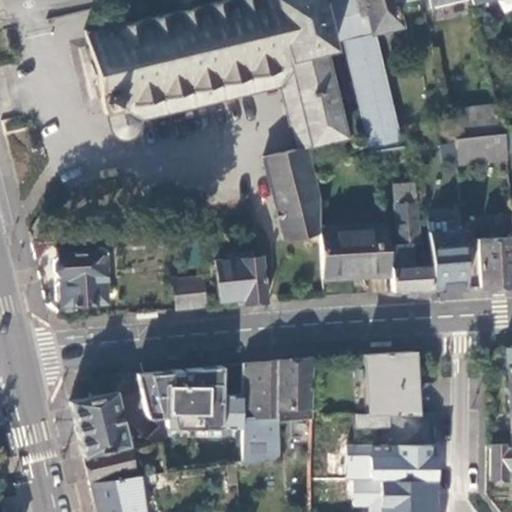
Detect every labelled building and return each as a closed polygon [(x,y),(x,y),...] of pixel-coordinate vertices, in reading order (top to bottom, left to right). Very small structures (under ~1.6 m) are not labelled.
[(290,57),(323,50),(331,47),(329,40),(341,37),(332,0),(216,0),(195,5),(193,0),(177,0),(171,2),(172,5),(173,4),(175,9),(86,32),(85,29),(82,30),(101,113),(104,112),(107,127),(108,131),(111,134),(114,137),(118,138),(122,139),(126,139),(129,137),(133,135),(135,132),(137,128),(137,124),(137,120),(277,85),(295,81),(290,57)] [(392,4),(409,0),(332,0),(341,37),(343,36),(369,151),(391,147),(391,146),(399,144),(372,29),(396,23),(392,4)] [(295,81),(277,85),(292,149),(260,156),(271,207),(279,240),(315,232),(318,232),(316,227),(299,146),(342,137),(323,50),(290,57),(295,81)] [(453,139),(495,134),(491,104),(448,109),(450,139),(453,139)] [(504,158),(502,134),(495,134),(453,139),(455,162),(483,159),(504,158)] [(506,183),(504,158),(483,159),(485,184),(506,183)] [(391,193),(391,203),(413,202),(412,191),(391,193)] [(413,202),(391,203),(394,243),(410,242),(416,242),(413,202)] [(318,232),(315,232),(319,278),(389,272),(388,265),(386,244),(384,221),(316,227),(318,232)] [(31,226),(26,233),(29,243),(40,242),(39,229),(31,226)] [(430,290),(464,288),(460,229),(425,232),(430,290)] [(200,263),(197,232),(177,233),(178,244),(191,243),(193,264),(200,263)] [(478,287),(511,285),(511,265),(510,237),(475,239),(478,287)] [(394,243),(386,244),(388,265),(412,263),(410,242),(394,243)] [(52,254),(57,307),(102,303),(98,250),(52,254)] [(241,303),(265,301),(260,255),(249,256),(248,251),(223,253),(223,258),(212,259),(216,301),(240,299),(241,303)] [(390,292),(430,290),(428,262),(412,263),(388,265),(389,272),(390,292)] [(175,309),(204,306),(201,277),(172,280),(175,309)] [(410,352),(366,355),(369,414),(413,414),(410,352)] [(309,358),(273,361),(273,418),(309,415),(309,358)] [(273,361),(240,364),(240,395),(240,428),(240,463),(276,459),(277,436),(273,418),(273,361)] [(219,366),(134,373),(143,410),(144,413),(147,417),(147,418),(172,414),(174,427),(240,428),(240,395),(219,395),(219,366)] [(74,426),(80,456),(125,445),(127,450),(150,445),(157,444),(153,428),(146,430),(147,435),(124,440),(113,392),(78,400),(68,402),(74,426)] [(433,426),(433,415),(413,414),(369,414),(353,414),(353,427),(385,427),(386,440),(423,440),(423,426),(433,426)] [(511,468),(511,445),(505,445),(505,443),(489,443),(488,478),(505,478),(505,468),(511,468)] [(152,452),(158,450),(157,444),(150,445),(152,452)] [(125,445),(80,456),(83,466),(86,480),(133,475),(127,450),(125,445)] [(92,506),(93,511),(141,511),(136,483),(152,481),(150,473),(133,475),(86,480),(92,506)]
